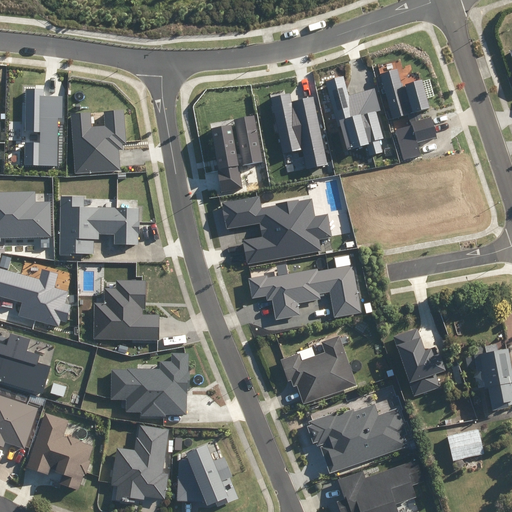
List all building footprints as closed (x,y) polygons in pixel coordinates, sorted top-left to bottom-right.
[(402,85),(397,69),(381,74),(393,116),(409,112),(413,125),(395,130),(404,160),(422,155),(418,142),(437,137),(431,117),(420,120),(418,112),(431,109),(423,79),(402,85)] [(349,95),(343,76),(325,81),(344,151),(367,145),(370,156),(382,152),(379,140),(383,139),(376,112),(380,110),(374,89),(349,95)] [(61,117),(62,97),(43,96),(43,89),(26,89),(25,131),(33,131),(33,132),(40,132),(40,143),(25,142),(24,164),(56,165),(57,117),(61,117)] [(273,112),(282,154),(301,150),(305,169),(327,165),(313,98),(291,102),(289,94),(270,98),(272,106),(270,107),(272,112),(273,112)] [(75,173),(120,170),(119,150),(123,150),(122,144),(126,143),(124,110),(104,111),(105,125),(92,126),(91,112),(71,113),(75,173)] [(262,161),(254,116),(234,119),(240,153),(237,153),(232,123),(210,127),(221,192),(242,188),(238,163),(242,162),(242,165),(262,161)] [(1,238),(51,237),(50,202),(35,202),(35,192),(0,192),(0,241),(1,242),(1,238)] [(83,253),(94,254),(94,239),(99,239),(99,234),(115,234),(114,244),(138,244),(138,233),(139,234),(140,207),(85,206),(85,196),(61,196),(59,256),(83,256),(83,253)] [(242,242),(246,266),(322,252),(320,241),(332,238),(328,214),(315,216),(312,199),(299,201),(298,200),(276,204),(276,205),(261,208),(259,196),(222,203),(224,212),(222,212),(224,222),(225,222),(226,229),(259,223),(262,237),(243,240),(244,242),(242,242)] [(268,275),(249,279),(253,299),(267,296),(268,301),(273,300),(276,320),(301,315),(299,303),(322,299),(321,294),(330,292),(335,318),(362,313),(354,265),(319,271),(318,269),(268,278),(268,275)] [(18,315),(59,327),(61,321),(66,322),(71,305),(65,303),(68,291),(54,287),(58,274),(42,269),(39,279),(0,268),(0,295),(22,302),(18,315)] [(94,339),(159,340),(159,314),(143,314),(143,309),(145,309),(145,280),(116,280),(116,288),(105,288),(105,303),(94,303),(94,339)] [(419,324),(393,333),(414,394),(443,384),(440,373),(450,369),(440,341),(426,345),(419,324)] [(45,343),(0,329),(0,380),(44,394),(52,366),(39,362),(45,343)] [(300,354),(281,360),(289,381),(292,380),(294,387),(298,386),(304,404),(358,385),(343,344),(349,342),(347,337),(341,338),(340,336),(322,342),(326,352),(303,361),(300,354)] [(511,372),(507,351),(497,352),(496,346),(484,348),(485,356),(473,358),(476,374),(481,373),(484,390),(487,389),(491,413),(508,410),(507,404),(511,403),(511,372)] [(166,415),(186,415),(187,394),(188,389),(190,389),(190,373),(189,373),(189,354),(172,354),(172,362),(160,362),(160,370),(127,369),(127,371),(112,370),(111,400),(126,400),(126,413),(141,413),(141,417),(166,417),(166,415)] [(455,397),(458,416),(478,412),(474,393),(455,397)] [(0,445),(5,447),(7,443),(26,449),(39,408),(0,395),(0,445)] [(321,444),(330,470),(408,443),(404,433),(407,432),(399,406),(379,413),(376,402),(354,409),(354,406),(338,412),(337,409),(310,419),(311,422),(308,423),(314,440),(317,440),(318,443),(326,441),(326,443),(321,444)] [(72,419),(47,411),(28,469),(51,477),(52,473),(61,476),(58,485),(81,493),(97,445),(67,436),(72,419)] [(117,448),(113,486),(119,487),(117,500),(130,501),(130,498),(146,500),(146,497),(167,499),(170,474),(164,473),(170,429),(140,425),(139,438),(138,438),(136,450),(117,448)] [(477,431),(447,438),(453,463),(483,456),(477,431)] [(209,444),(187,453),(190,460),(180,460),(178,501),(207,501),(209,505),(226,499),(227,503),(240,498),(231,478),(234,477),(226,456),(215,461),(209,444)] [(364,471),(339,480),(346,498),(339,502),(341,511),(399,511),(397,504),(417,497),(413,486),(426,482),(418,459),(366,477),(364,471)]
